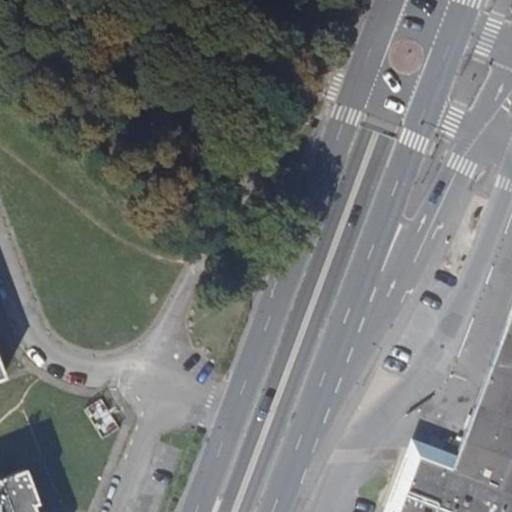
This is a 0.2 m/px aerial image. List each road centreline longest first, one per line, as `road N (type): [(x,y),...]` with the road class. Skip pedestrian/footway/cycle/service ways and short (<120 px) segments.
road 1 (primary): [(242,511),(437,0)]
road 2 (primary): [(416,0),(224,511)]
road 3 (residential): [(164,385),(158,349),(288,92),(360,84)]
road 4 (primary): [(360,84),(230,420)]
road 5 (unclassified): [(480,136),(388,309),(296,430)]
road 6 (primary): [(296,430),(419,107)]
road 7 (residential): [(164,385),(48,365),(23,333),(0,274)]
road 8 (residential): [(119,511),(164,385)]
